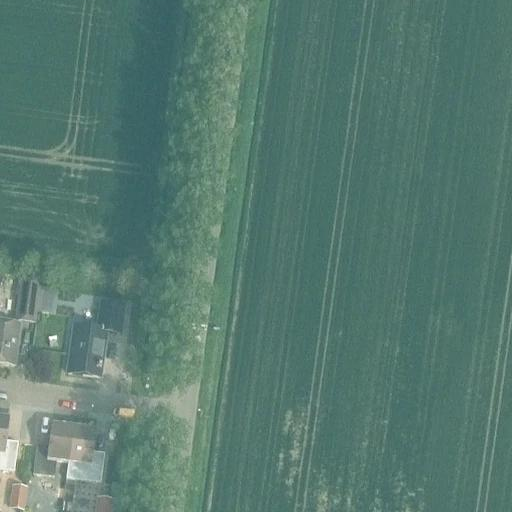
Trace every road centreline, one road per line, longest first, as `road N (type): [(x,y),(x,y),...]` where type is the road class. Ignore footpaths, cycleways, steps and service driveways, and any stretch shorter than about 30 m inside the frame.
road 1 (tertiary): [(185,411),(237,0)]
road 2 (residential): [(0,390),(185,411)]
